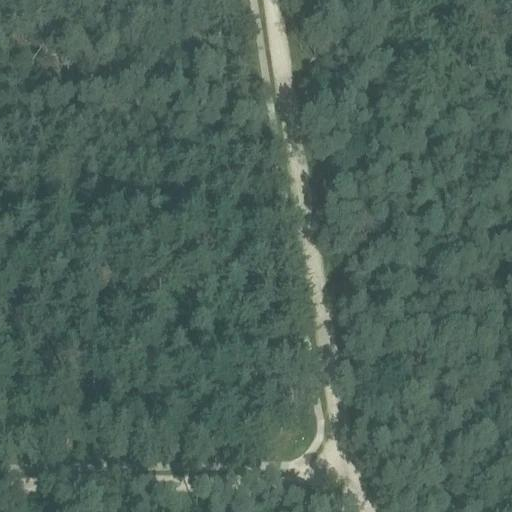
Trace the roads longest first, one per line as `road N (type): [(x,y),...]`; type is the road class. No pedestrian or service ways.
road 1 (track): [(271,0),(342,465)]
road 2 (track): [(342,465),(316,478),(276,482),(0,483)]
